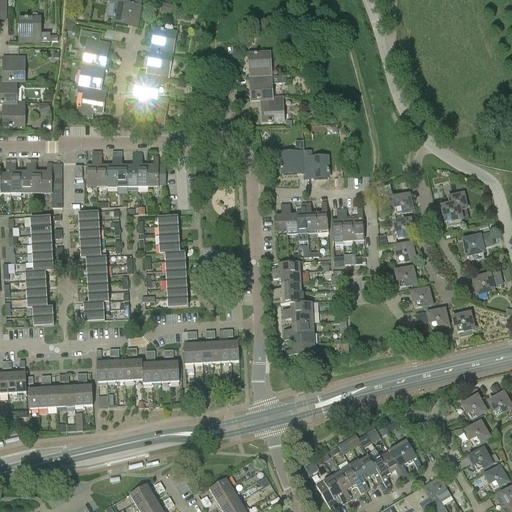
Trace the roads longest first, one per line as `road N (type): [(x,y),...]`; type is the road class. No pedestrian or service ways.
road 1 (residential): [(252,193),(373,188),(376,281),(410,331)]
road 2 (residential): [(0,349),(148,340),(175,325),(232,324)]
road 3 (residential): [(232,324),(225,258),(192,245),(178,137)]
road 4 (tertiary): [(511,356),(327,403)]
road 5 (residential): [(425,207),(461,287),(455,294),(440,290),(422,258),(422,223)]
road 6 (tertiary): [(0,473),(155,437)]
road 7 (unclassified): [(425,141),(401,107),(367,0)]
road 8 (unclassified): [(511,243),(495,188),(425,141)]
road 9 (residential): [(252,193),(259,322)]
